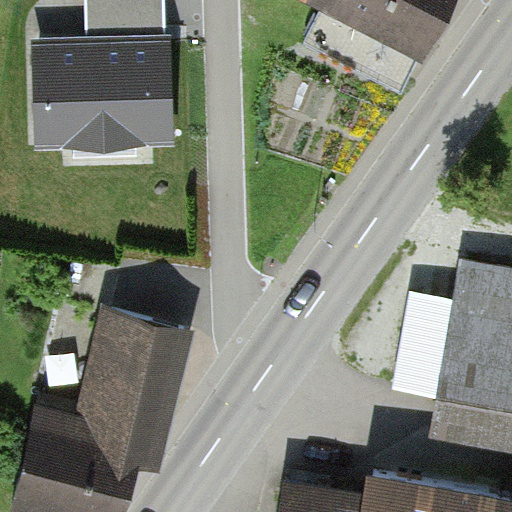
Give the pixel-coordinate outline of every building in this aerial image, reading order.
[(168,0),(87,0),(88,19),(169,16),(168,0)] [(446,0),(317,0),(419,51),(446,0)] [(176,23),(30,27),(33,132),(179,128),(176,23)] [(511,511),(511,266),(455,261),(437,444),(511,451),(511,493),(278,470),(273,511),(511,511)] [(198,327),(107,304),(81,404),(43,395),(12,511),(116,511),(131,455),(163,463),(198,327)]
